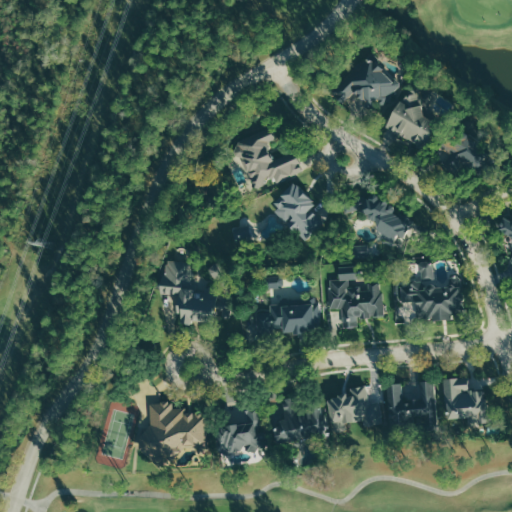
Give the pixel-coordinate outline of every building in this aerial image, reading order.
[(368,59),(334,92),(344,102),(352,95),(371,110),(394,84),(368,59)] [(406,91),(406,98),(386,128),(425,148),(440,119),(422,109),(423,104),(435,99),(432,89),(406,91)] [(238,140),(236,146),(233,150),(234,155),(241,157),(251,188),(299,168),(293,153),(278,161),(271,145),(278,141),(271,127),(238,140)] [(449,137),(442,150),(450,152),(443,166),(453,171),(461,163),(486,176),(499,156),(479,146),(482,140),(460,127),(453,137),(449,137)] [(293,184),(272,206),(299,235),(303,230),(310,235),(324,222),(311,211),(315,207),(293,184)] [(344,214),(361,209),(372,216),(379,225),(382,237),(392,240),(407,235),(410,228),(414,221),(394,208),(391,200),(388,196),(382,194),(377,195),(370,194),(366,198),(362,200),(356,198),(344,204),(344,214)] [(498,227),(511,234),(511,241),(502,244),(507,262),(511,261),(511,219),(503,215),(498,227)] [(161,265),(159,291),(176,292),(175,309),(181,311),(180,320),(194,322),(196,317),(216,319),(217,310),(221,310),(221,317),(230,317),(231,296),(219,295),(219,284),(213,282),(206,284),(203,291),(195,289),(196,283),(191,282),(191,265),(161,265)] [(397,288),(399,300),(413,300),(416,319),(462,312),(459,276),(453,274),(449,276),(449,282),(437,284),(431,282),(428,284),(424,286),(419,282),(413,283),(409,287),(397,288)] [(265,288),(283,286),(282,276),(264,279),(265,288)] [(325,288),(326,309),(339,307),(340,327),(358,324),(358,318),(384,315),(383,297),(379,298),(378,281),(370,281),(370,288),(361,289),(362,284),(347,285),(345,279),(324,280),(325,288)] [(267,304),(267,309),(256,310),(258,332),(284,330),(319,327),(316,302),(310,302),(310,297),(280,300),(281,303),(267,304)] [(443,378),(444,402),(449,400),(450,422),(489,418),(486,390),(468,390),(466,378),(443,378)] [(390,387),(394,427),(411,426),(409,416),(423,416),(425,428),(442,426),(435,381),(422,383),(422,396),(407,397),(405,385),(390,387)] [(330,403),(335,432),(352,430),(351,423),(361,422),(363,431),(387,427),(382,399),(367,401),(365,385),(350,387),(351,395),(345,396),(337,397),(338,401),(330,403)] [(283,402),(286,415),(277,418),(280,440),(323,430),(317,393),(283,402)] [(216,427),(219,448),(223,448),(224,450),(227,451),(232,451),(241,447),(247,451),(267,446),(260,398),(245,399),(249,422),(216,427)] [(147,403),(150,426),(138,436),(138,446),(148,460),(158,469),(168,467),(183,448),(196,447),(195,454),(207,454),(205,411),(185,412),(184,405),(173,405),(172,400),(147,403)]
